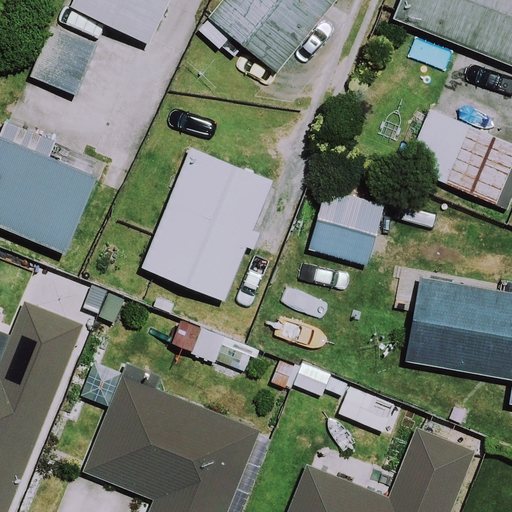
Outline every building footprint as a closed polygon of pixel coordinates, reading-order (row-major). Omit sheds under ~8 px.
[(167,0),(75,0),(71,10),(147,44),(167,0)] [(337,0),(215,0),(202,18),(280,76),(337,0)] [(511,0),(404,0),(396,23),(511,69),(511,0)] [(91,48),(51,33),(33,80),(73,95),(91,48)] [(511,169),(511,146),(428,112),(405,169),(497,206),(511,169)] [(90,175),(0,139),(0,228),(59,252),(90,175)] [(270,182),(189,151),(143,270),(224,302),(270,182)] [(381,209),(323,195),(309,253),(366,267),(381,209)] [(511,298),(417,283),(403,363),(511,381),(511,388),(509,405),(511,405),(511,298)] [(0,511),(5,511),(75,327),(23,308),(0,368),(0,511)] [(181,349),(126,327),(115,355),(170,377),(181,349)] [(221,511),(253,432),(121,380),(84,475),(154,503),(150,511),(221,511)] [(444,511),(469,453),(417,432),(388,504),(307,471),(289,511),(444,511)]
